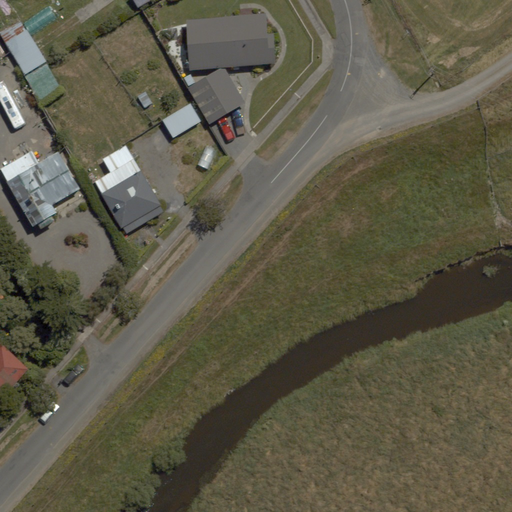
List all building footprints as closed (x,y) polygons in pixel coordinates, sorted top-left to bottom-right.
[(12,0),(0,0),(0,32),(43,107),(67,94),(12,0)] [(267,18),(190,22),(192,69),(269,66),(267,18)] [(210,126),(245,106),(223,69),(189,89),(210,126)] [(192,105),(162,122),(172,139),(202,122),(192,105)] [(125,237),(168,211),(127,142),(100,158),(108,173),(92,183),(125,237)] [(53,207),(81,190),(60,153),(40,164),(32,150),(0,168),(33,227),(36,226),(42,235),(63,223),(53,207)] [(0,339),(0,398),(1,400),(31,368),(0,339)]
